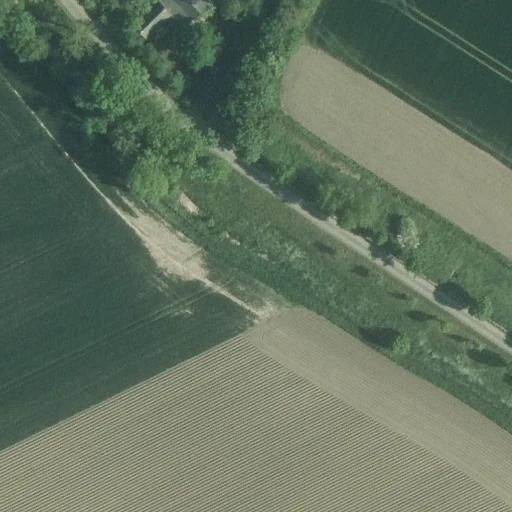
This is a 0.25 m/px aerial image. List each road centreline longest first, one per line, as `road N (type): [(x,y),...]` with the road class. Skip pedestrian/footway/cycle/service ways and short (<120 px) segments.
road 1 (tertiary): [(511,349),(191,130)]
road 2 (tertiary): [(191,130),(65,0)]
